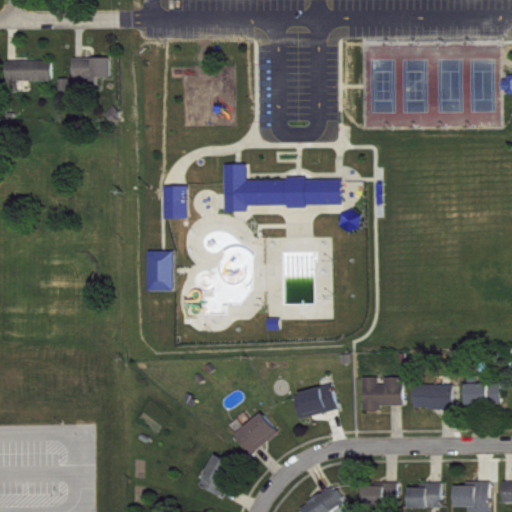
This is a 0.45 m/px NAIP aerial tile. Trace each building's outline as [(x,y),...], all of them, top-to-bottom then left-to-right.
[(80,68),(80,87),(87,87),(88,97),(103,96),(102,86),(118,86),(117,66),(80,68)] [(13,70),(13,90),(59,89),(59,69),(13,70)] [(228,164),(249,163),(249,180),(292,179),(292,177),(309,176),(309,179),(345,179),(346,202),(310,203),(310,206),(290,206),(290,204),(250,204),(251,209),(228,210),(228,181),(228,164)] [(165,185),(190,184),(190,217),(166,217),(165,185)] [(150,249),(176,250),(176,289),(150,289),(150,249)] [(269,317),(282,316),(282,328),(269,328),(269,317)] [(474,413),(509,412),(508,392),(482,393),(482,385),(473,385),(474,413)] [(411,414),(410,386),(391,386),(391,393),(385,394),(385,386),(369,387),(370,419),(387,419),(387,415),(411,414)] [(307,428),(345,418),(339,394),(301,403),(307,428)] [(461,394),(421,394),(421,418),(461,418),(461,394)] [(258,465),(286,441),(269,421),(241,445),(258,465)] [(227,505),(243,474),(223,464),(207,495),(227,505)] [(416,511),(449,511),(449,492),(425,492),(425,496),(416,497),(416,511)] [(497,511),(498,493),(462,492),(462,511),(497,511)] [(371,511),(406,511),(406,493),(370,494),(370,511),(371,511)] [(351,511),(352,511),(340,495),(314,511),(351,511)]
